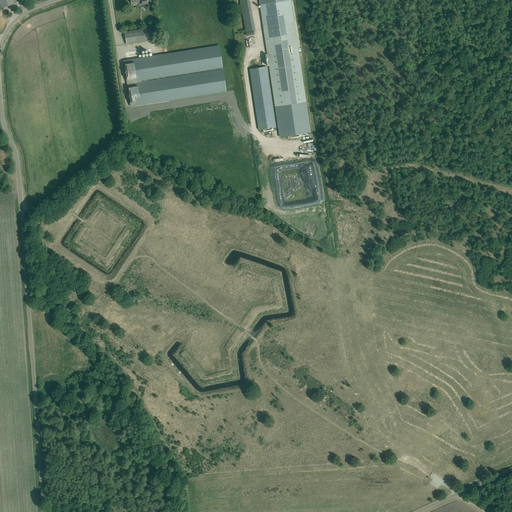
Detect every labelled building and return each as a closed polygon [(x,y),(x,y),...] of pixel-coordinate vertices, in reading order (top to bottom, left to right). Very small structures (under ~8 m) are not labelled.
[(0,0),(0,8),(0,9),(16,3),(15,0),(0,0)] [(239,0),(246,32),(255,30),(248,0),(239,0)] [(290,0),(258,0),(279,133),(310,129),(290,0)] [(157,40),(155,27),(124,32),(126,45),(157,40)] [(124,61),(131,106),(226,92),(219,46),(124,61)] [(276,127),(267,67),(249,69),(258,130),(276,127)] [(438,490),(441,486),(433,480),(430,484),(438,490)]
